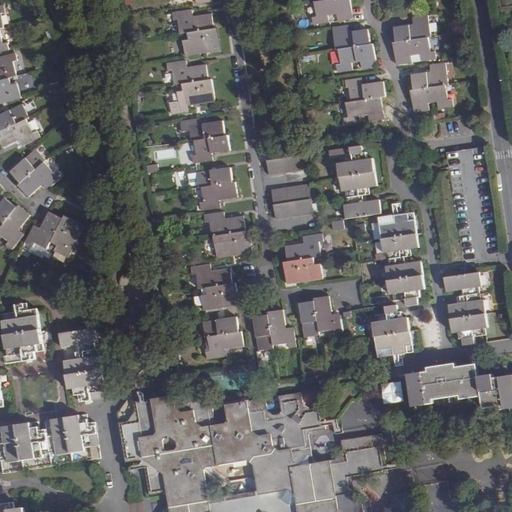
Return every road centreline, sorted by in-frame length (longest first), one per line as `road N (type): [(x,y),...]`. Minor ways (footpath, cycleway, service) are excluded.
road 1 (residential): [(348,296),(332,290),(289,297),(273,289),(230,0)]
road 2 (residential): [(500,133),(430,143),(402,130),(396,76),(368,0)]
road 3 (residential): [(448,356),(424,210),(393,173),(388,139)]
road 4 (residential): [(480,0),(500,133)]
